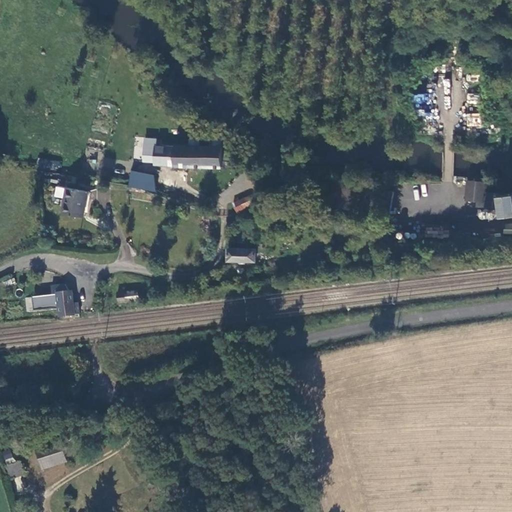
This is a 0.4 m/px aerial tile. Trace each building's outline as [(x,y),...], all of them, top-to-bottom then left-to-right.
[(468,93),(466,103),(479,104),(480,95),(468,93)] [(481,113),(466,113),(466,126),(481,127),(481,113)] [(224,140),(210,138),(210,146),(165,144),(155,144),(156,138),(145,139),(143,162),(155,163),(155,166),(174,166),(174,168),(212,169),(222,169),(224,140)] [(156,178),(133,175),(131,183),(155,188),(156,178)] [(453,179),(437,178),(438,199),(452,199),(453,179)] [(412,199),(407,182),(393,185),(399,203),(412,199)] [(430,200),(424,183),(416,185),(421,202),(430,200)] [(84,218),(90,193),(60,187),(57,197),(64,199),(62,213),(84,218)] [(511,189),(495,192),(496,202),(501,202),(503,212),(511,211),(511,189)] [(487,195),(467,192),(465,202),(485,205),(487,195)] [(253,195),(232,202),(236,211),(256,204),(253,195)] [(255,245),(228,244),(227,259),(255,258),(255,245)] [(56,285),(57,293),(69,292),(65,284),(56,285)] [(137,289),(116,291),(118,300),(138,298),(137,289)] [(61,316),(80,313),(79,309),(75,309),(72,291),(69,292),(57,293),(61,316)] [(39,452),(45,470),(67,463),(62,444),(39,452)] [(9,467),(12,479),(25,475),(21,463),(9,467)]
